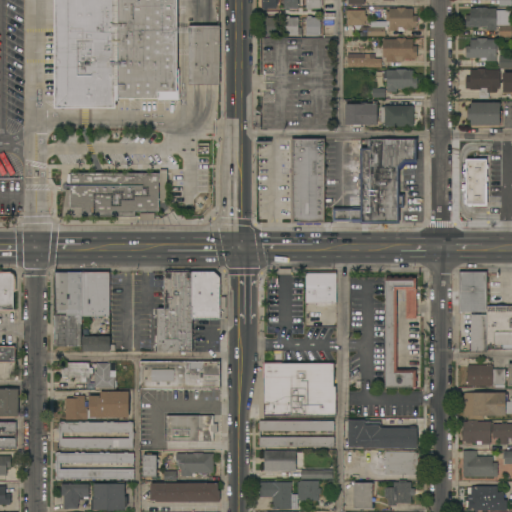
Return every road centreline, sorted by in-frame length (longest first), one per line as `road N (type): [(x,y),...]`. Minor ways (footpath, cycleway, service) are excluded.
road 1 (residential): [(37,511),(36,178)]
road 2 (residential): [(442,511),(443,248)]
road 3 (residential): [(443,248),(443,0)]
road 4 (residential): [(36,178),(37,0)]
road 5 (tertiary): [(239,511),(240,357)]
road 6 (tertiary): [(238,137),(238,0)]
